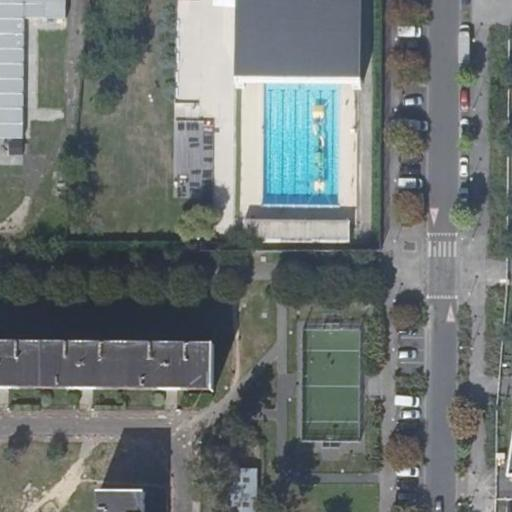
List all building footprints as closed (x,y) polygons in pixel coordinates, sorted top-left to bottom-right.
[(0,0),(0,142),(21,142),(21,112),(63,113),(63,0),(0,0)] [(242,0),(242,42),(239,42),(238,130),(235,130),(234,219),(244,219),(244,240),(349,241),(349,221),(360,221),(360,131),(357,131),(357,43),(355,43),(354,0),(242,0)] [(214,346),(0,344),(0,388),(213,391),(214,346)] [(322,392),(311,391),(304,440),(357,447),(363,408),(342,406),(346,380),(325,377),(322,392)] [(255,511),(256,471),(229,470),(228,511),(255,511)] [(144,511),(144,494),(100,494),(99,511),(144,511)]
